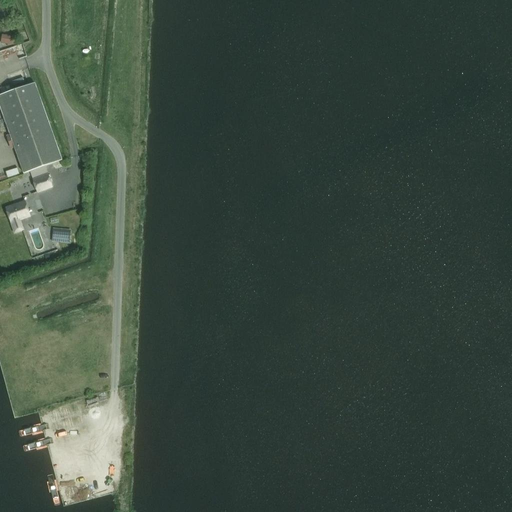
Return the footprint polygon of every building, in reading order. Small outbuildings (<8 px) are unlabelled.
[(5,35),(4,43),(13,44),(14,37),(5,35)] [(34,83),(0,95),(0,107),(10,135),(6,137),(10,147),(14,146),(24,174),(62,161),(34,83)] [(37,177),(33,179),(38,194),(53,188),(48,174),(37,177)] [(25,202),(6,208),(11,223),(14,232),(22,230),(19,220),(22,219),(30,216),(25,202)] [(59,243),(70,244),(71,230),(60,229),(58,243),(59,243)]
